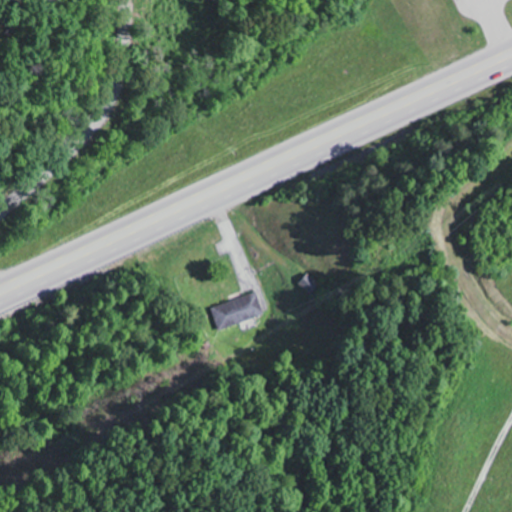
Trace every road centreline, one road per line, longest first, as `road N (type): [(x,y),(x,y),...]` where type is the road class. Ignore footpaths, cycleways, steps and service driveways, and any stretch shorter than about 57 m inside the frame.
road 1 (trunk): [(0,298),(511,56)]
road 2 (residential): [(0,212),(67,164),(113,96),(129,0)]
